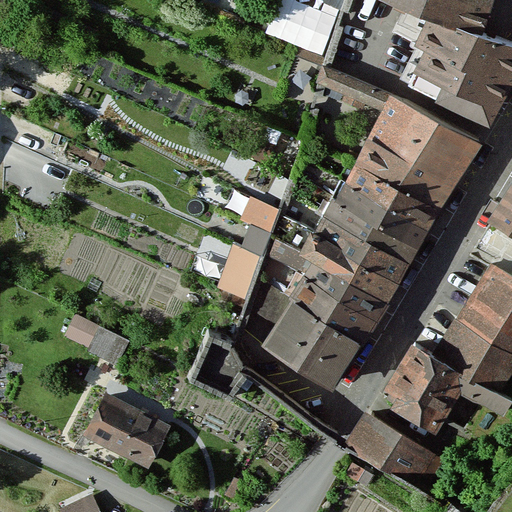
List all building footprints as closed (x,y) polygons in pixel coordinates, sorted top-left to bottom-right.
[(344,0),(324,0),(342,8),(344,0)] [(417,0),(388,0),(414,9),(417,0)] [(491,0),(417,0),(414,9),(422,13),(481,34),(491,0)] [(511,44),(481,34),(422,13),(406,44),(416,49),(397,82),(432,101),(483,123),(496,97),(511,73),(511,70),(511,44)] [(323,64),(316,82),(381,110),(389,95),(323,64)] [(381,110),(346,181),(424,224),(431,213),(445,191),(477,140),(389,95),(381,110)] [(242,154),(271,165),(283,134),(254,123),(242,154)] [(280,210),(291,180),(276,174),(264,204),(280,210)] [(511,235),(511,175),(487,220),(511,235)] [(346,181),(325,218),(404,260),(410,249),(419,233),(424,224),(346,181)] [(240,220),(250,224),(271,232),(280,210),(264,204),(250,198),(240,220)] [(399,269),(404,260),(325,218),(315,233),(282,215),(272,238),(277,240),(269,255),(305,276),(313,262),(380,300),(390,285),(399,269)] [(250,224),(240,247),(262,256),(271,232),(250,224)] [(240,247),(233,244),(215,287),(246,299),(262,256),(240,247)] [(305,276),(291,299),(355,341),(362,330),(373,312),(380,300),(313,262),(305,276)] [(511,277),(489,264),(479,282),(460,313),(455,320),(511,353),(511,277)] [(275,325),(263,346),(327,386),(334,373),(355,341),(291,299),(261,279),(251,309),(275,325)] [(126,340),(76,315),(66,336),(91,348),(90,352),(114,364),(116,360),(126,340)] [(511,353),(455,320),(435,354),(500,392),(511,370),(511,353)] [(435,354),(414,342),(386,390),(399,397),(393,408),(435,432),(460,390),(504,416),(511,401),(511,398),(500,392),(435,354)] [(169,426),(107,395),(87,435),(149,466),(169,426)] [(438,457),(366,415),(353,436),(348,445),(354,448),(421,487),(438,457)] [(356,480),(362,469),(354,464),(347,475),(356,480)] [(234,477),(226,495),(239,501),(247,483),(234,477)] [(99,511),(92,495),(61,509),(62,511),(99,511)]
